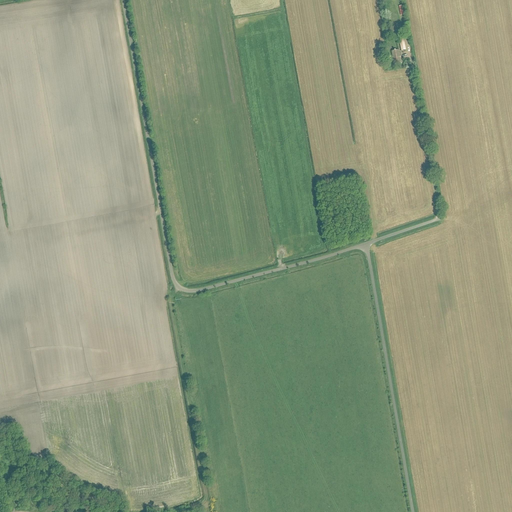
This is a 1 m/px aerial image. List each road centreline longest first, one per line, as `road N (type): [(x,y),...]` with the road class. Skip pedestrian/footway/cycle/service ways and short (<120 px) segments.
road 1 (unclassified): [(364,244),(195,291),(176,286),(123,0)]
road 2 (unclassified): [(412,511),(364,244)]
road 3 (track): [(164,295),(205,496),(185,511)]
